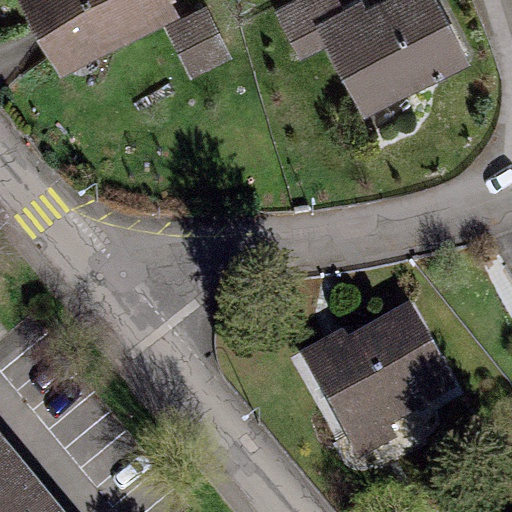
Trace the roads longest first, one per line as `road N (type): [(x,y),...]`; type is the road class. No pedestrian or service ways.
road 1 (residential): [(57,238),(297,253),(439,215),(511,184)]
road 2 (residential): [(291,511),(57,238)]
